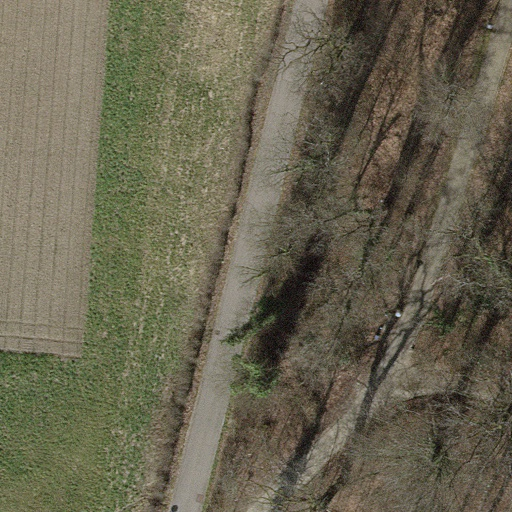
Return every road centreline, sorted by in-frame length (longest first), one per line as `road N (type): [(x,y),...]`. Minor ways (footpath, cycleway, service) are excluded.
road 1 (track): [(268,511),(342,435),(414,315),(511,0)]
road 2 (unclassified): [(186,511),(312,0)]
